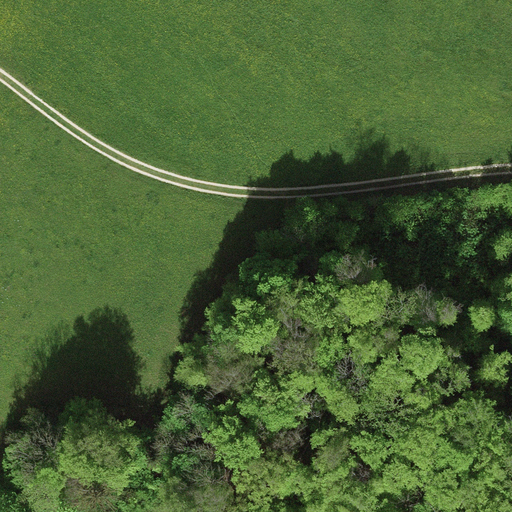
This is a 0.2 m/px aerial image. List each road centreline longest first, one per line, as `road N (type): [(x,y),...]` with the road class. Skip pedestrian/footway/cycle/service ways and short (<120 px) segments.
road 1 (track): [(511,171),(418,177),(326,198),(211,190),(131,164),(0,75)]
road 2 (track): [(251,511),(246,482),(139,432)]
